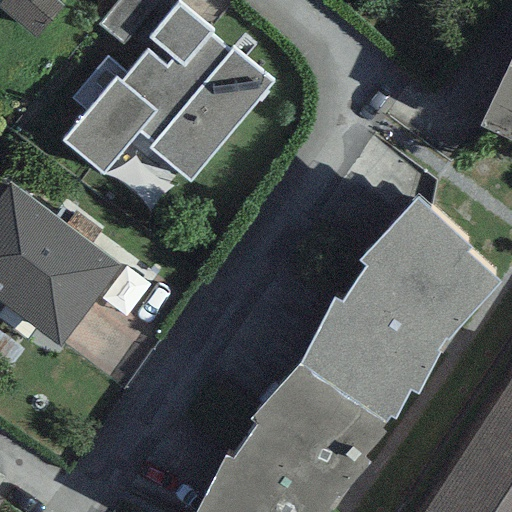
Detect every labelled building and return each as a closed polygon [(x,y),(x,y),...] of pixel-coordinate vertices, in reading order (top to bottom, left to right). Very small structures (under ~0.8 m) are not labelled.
[(0,0),(0,2),(35,31),(60,0),(0,0)] [(188,176),(273,76),(232,41),(229,45),(209,28),(213,24),(184,0),(174,0),(148,31),(172,52),(165,61),(146,46),(121,76),(115,71),(62,134),(103,170),(140,127),(151,136),(147,141),(188,176)] [(511,37),(478,110),(511,127),(511,37)] [(122,257),(9,174),(0,186),(0,294),(61,339),(122,257)] [(334,282),(300,348),(387,408),(389,402),(395,405),(410,377),(417,381),(443,330),(499,266),(466,234),(470,230),(416,183),(359,244),(364,251),(342,285),(334,282)] [(387,408),(300,348),(250,403),(255,409),(231,442),(225,439),(188,511),(322,511),(330,497),(327,493),(336,480),(339,483),(372,445),(365,439),(387,408)] [(511,511),(511,372),(422,511),(511,511)]
